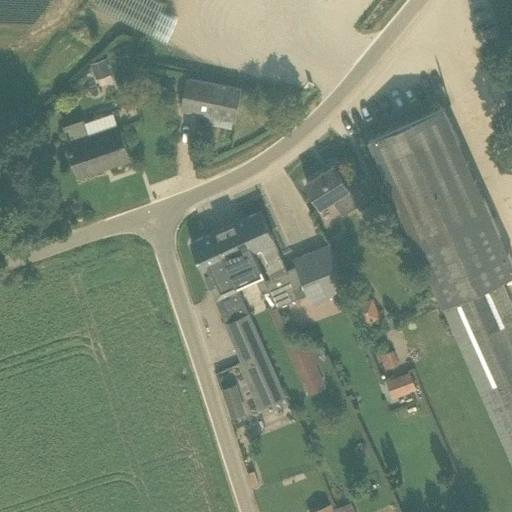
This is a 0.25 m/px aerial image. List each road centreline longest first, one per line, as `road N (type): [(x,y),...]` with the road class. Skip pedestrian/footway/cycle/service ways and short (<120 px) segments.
road 1 (unclassified): [(163,215),(239,183),(359,95),(431,0)]
road 2 (unclassified): [(253,511),(163,215)]
road 3 (unclassified): [(163,215),(0,263)]
